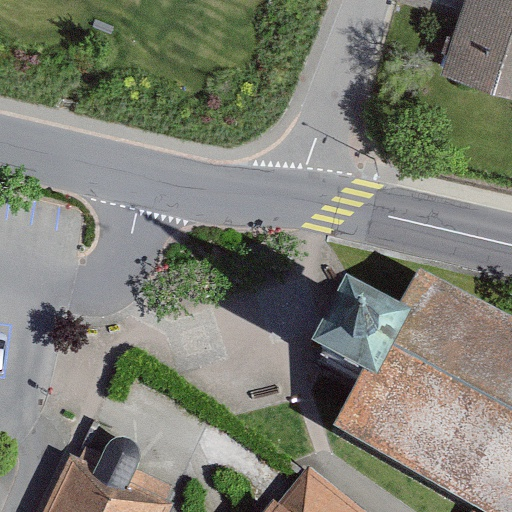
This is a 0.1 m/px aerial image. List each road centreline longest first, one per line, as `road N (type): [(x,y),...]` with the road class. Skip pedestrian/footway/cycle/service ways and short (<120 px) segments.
road 1 (tertiary): [(0,144),(296,205)]
road 2 (tertiary): [(296,205),(511,253)]
road 3 (residential): [(362,0),(296,205)]
